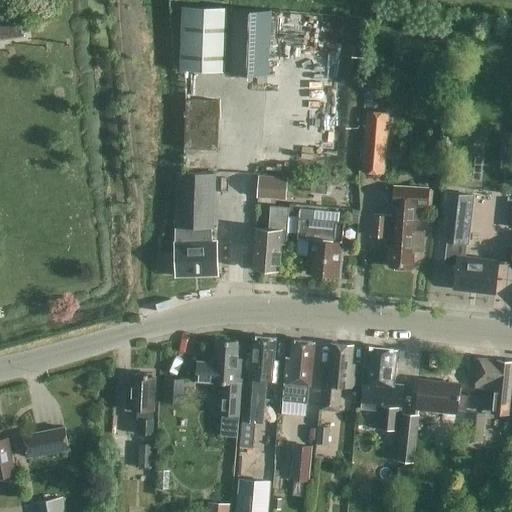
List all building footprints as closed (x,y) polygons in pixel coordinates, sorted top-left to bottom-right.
[(0,0),(0,37),(25,34),(20,4),(2,6),(0,0)] [(184,68),(226,70),(229,6),(181,4),(178,67),(184,68)] [(248,74),(267,74),(270,9),(229,8),(227,73),(248,74)] [(452,25),(431,23),(430,38),(451,40),(452,25)] [(184,147),(217,148),(219,100),(185,98),(184,147)] [(384,173),(389,112),(365,110),(360,171),(384,173)] [(511,168),(511,133),(507,132),(504,157),(502,157),(500,167),(511,168)] [(216,240),(210,240),(210,227),(212,227),(214,172),(176,171),(174,242),(175,275),(217,274),(216,240)] [(256,196),(285,198),(287,176),(258,174),(256,196)] [(327,180),(311,179),(310,191),(326,193),(327,180)] [(372,213),(371,233),(370,235),(384,236),(384,245),(389,245),(388,266),(411,267),(412,246),(421,247),(423,231),(413,230),(414,216),(409,215),(410,204),(427,205),(428,187),(394,185),(393,203),(400,204),(399,215),(372,213)] [(494,292),(498,260),(458,255),(459,240),(467,241),(472,193),(444,190),(439,238),(446,239),(444,262),(456,263),(453,287),(494,292)] [(353,205),(354,192),(341,191),(340,204),(353,205)] [(270,205),(268,228),(255,227),(252,267),(278,269),(281,229),(286,230),(288,206),(270,205)] [(306,271),(339,274),(342,240),(341,240),(343,221),(314,218),(314,210),(299,209),(297,237),(309,238),(306,271)] [(243,396),(241,419),(263,422),(265,398),(267,382),(267,380),(275,381),(277,360),(273,360),(275,337),(255,335),(253,335),(251,353),(247,352),(243,396)] [(310,384),(314,340),(291,338),(290,356),(286,356),(281,400),(306,402),(308,384),(310,384)] [(215,362),(211,362),(196,361),(195,379),(220,381),(217,413),(238,415),(241,365),(242,365),(244,344),(235,344),(235,341),(216,340),(215,362)] [(350,367),(352,344),(330,342),(328,365),(324,365),(322,383),(321,389),(320,404),(336,405),(338,385),(352,386),(354,368),(350,367)] [(362,384),(360,408),(379,410),(397,411),(398,406),(398,405),(401,406),(403,387),(393,386),(397,348),(365,345),(362,384)] [(507,414),(510,393),(511,371),(511,360),(477,357),(474,389),(492,391),(489,412),(507,414)] [(139,433),(151,434),(152,409),(153,409),(154,375),(146,375),(147,372),(143,372),(143,373),(141,374),(138,372),(131,375),(130,375),(130,388),(126,388),(125,408),(136,408),(135,418),(140,418),(139,433)] [(163,401),(182,402),(183,377),(164,376),(163,401)] [(466,407),(467,394),(459,394),(460,383),(418,379),(415,407),(457,412),(458,407),(466,407)] [(463,439),(482,441),(485,413),(466,411),(463,439)] [(401,412),(401,418),(398,446),(396,459),(414,461),(419,414),(401,412)] [(27,456),(68,448),(64,426),(23,434),(27,456)] [(327,444),(329,427),(317,426),(316,443),(327,444)] [(113,457),(127,457),(127,434),(113,433),(113,457)] [(0,476),(14,474),(7,438),(0,438),(0,476)] [(290,477),(308,479),(312,444),(293,442),(290,477)] [(151,467),(151,444),(138,443),(138,466),(151,467)] [(410,468),(398,466),(397,475),(409,476),(410,468)] [(265,511),(267,481),(237,479),(234,511),(265,511)] [(65,511),(63,497),(34,502),(35,511),(65,511)] [(227,511),(228,502),(207,501),(206,511),(227,511)]
